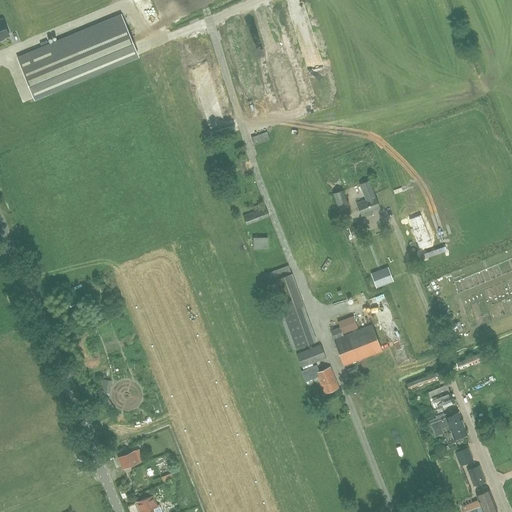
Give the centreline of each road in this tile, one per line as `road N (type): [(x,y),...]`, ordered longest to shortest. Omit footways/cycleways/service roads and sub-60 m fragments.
road 1 (track): [(295,272),(211,22),(146,48)]
road 2 (unclassified): [(118,511),(0,223)]
